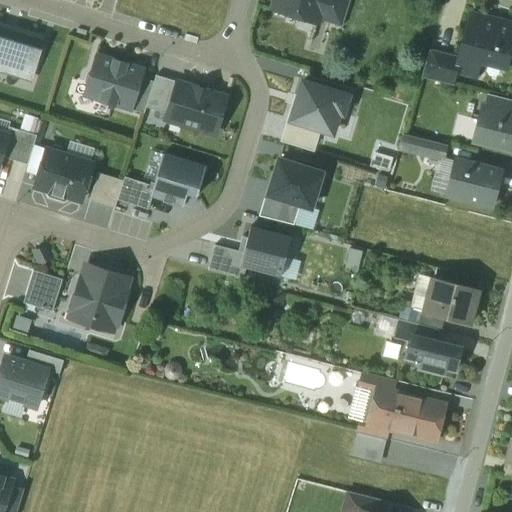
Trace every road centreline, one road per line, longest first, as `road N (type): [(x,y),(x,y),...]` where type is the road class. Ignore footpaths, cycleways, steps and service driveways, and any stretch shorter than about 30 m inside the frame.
road 1 (residential): [(15,220),(136,253),(158,254),(199,232),(233,201),(254,109),(256,92),(233,61)]
road 2 (residential): [(233,61),(13,0)]
road 3 (residential): [(511,306),(460,511)]
